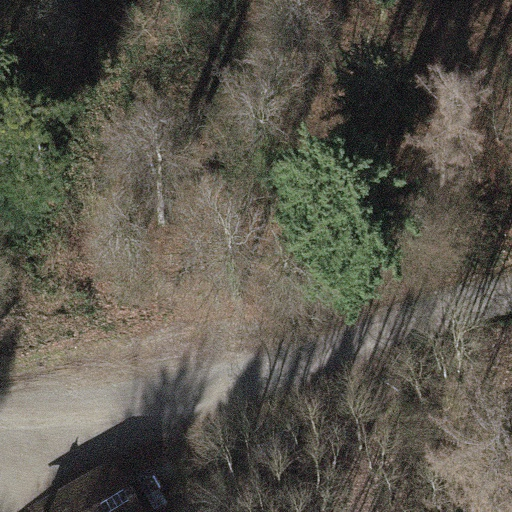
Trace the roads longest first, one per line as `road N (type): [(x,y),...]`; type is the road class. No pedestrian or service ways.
road 1 (track): [(0,415),(110,424),(511,303)]
road 2 (track): [(110,424),(0,505)]
